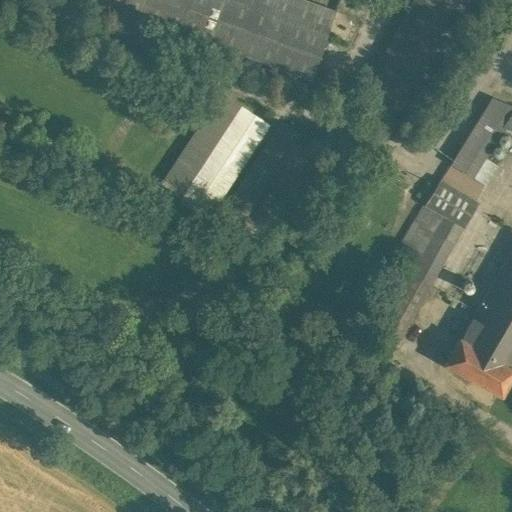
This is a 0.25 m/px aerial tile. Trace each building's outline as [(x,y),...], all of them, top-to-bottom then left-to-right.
[(190,0),(97,0),(180,30),(190,0)] [(335,10),(308,0),(190,0),(180,30),(311,78),(335,10)] [(413,0),(365,89),(415,116),(477,0),(413,0)] [(220,92),(155,192),(203,223),(268,123),(220,92)] [(511,108),(492,96),(450,162),(472,176),(511,112),(511,108)] [(281,121),(227,203),(246,215),(299,133),(281,121)] [(376,175),(357,163),(330,206),(348,217),(376,175)] [(477,200),(441,178),(426,201),(463,225),(477,200)] [(463,225),(426,201),(425,203),(398,247),(417,258),(409,273),(430,284),(463,225)] [(511,249),(474,316),(511,337),(511,249)] [(430,284),(409,273),(379,325),(400,337),(430,284)] [(511,337),(474,316),(461,338),(459,337),(445,362),(501,394),(511,374),(511,337)]
